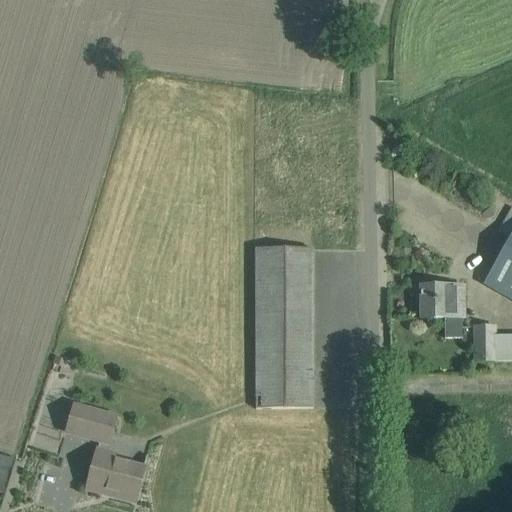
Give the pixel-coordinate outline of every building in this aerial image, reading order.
[(511,234),(483,285),(511,301),(511,234)] [(313,410),(312,250),(255,251),(256,410),(313,410)] [(421,287),(421,319),(444,319),(444,339),(462,339),(462,319),(463,319),(463,287),(421,287)] [(494,327),(474,327),(474,362),(495,362),(494,327)] [(74,407),(72,414),(66,433),(99,442),(87,490),(105,495),(107,490),(136,498),(144,468),(113,459),(115,455),(106,453),(115,417),(74,407)] [(0,456),(0,466),(9,469),(11,469),(13,460),(0,456)]
